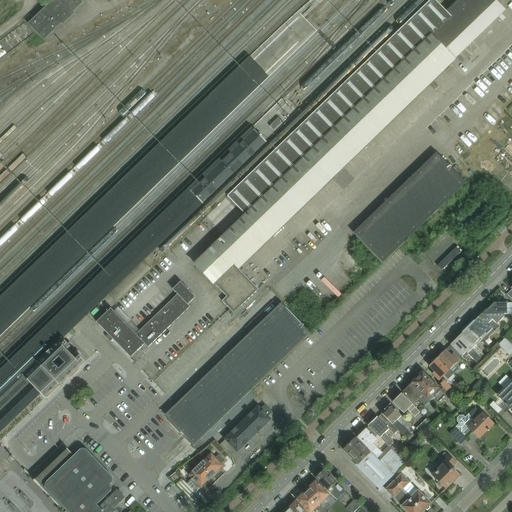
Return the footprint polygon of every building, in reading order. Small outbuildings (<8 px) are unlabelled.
[(52,0),(33,19),(27,24),(43,40),(61,24),(62,25),(74,13),(73,12),(83,3),(80,0),(52,0)] [(373,134),(502,9),(493,0),(467,0),(449,18),(432,0),(430,0),(227,197),(246,216),(219,241),(195,265),(214,285),(214,284),(226,297),(222,302),(229,309),(234,314),(258,290),(234,265),(373,134)] [(503,66),(488,84),(496,90),(511,73),(503,66)] [(273,131),(280,124),(282,122),(278,117),(269,126),(273,131)] [(202,202),(265,142),(254,131),(190,194),(192,196),(194,195),(202,202)] [(465,183),(450,166),(441,158),(358,239),(382,264),(465,183)] [(456,247),(437,266),(441,271),(460,252),(456,247)] [(144,261),(109,295),(117,302),(152,269),(144,261)] [(177,295),(136,335),(144,344),(148,348),(190,308),(188,305),(195,298),(180,283),(173,290),(177,295)] [(314,294),(311,297),(319,306),(322,303),(314,294)] [(511,303),(511,302),(493,302),(486,309),(481,314),(482,314),(504,314),(511,314),(511,313),(511,303)] [(286,308),(180,410),(168,421),(174,427),(191,445),(193,447),(311,334),(286,308)] [(144,344),(136,335),(111,309),(96,322),(108,334),(105,337),(110,342),(112,339),(130,358),(144,344)] [(504,317),(504,314),(482,314),(478,318),(474,322),(472,322),(470,324),(470,325),(469,327),(480,339),(481,340),(482,339),(480,338),(485,333),(486,335),(497,325),(504,317)] [(469,327),(459,336),(482,360),(486,357),(476,346),(475,344),(480,339),(469,327)] [(482,360),(459,336),(450,345),(461,356),(465,352),(478,364),(482,360)] [(70,347),(62,338),(0,398),(0,446),(1,446),(0,444),(0,431),(39,394),(44,399),(46,397),(58,385),(59,386),(85,362),(77,353),(73,356),(67,350),(70,347)] [(511,351),(511,345),(505,338),(499,344),(509,355),(511,351)] [(445,350),(442,353),(437,358),(453,374),(458,369),(454,365),(458,360),(452,354),(451,356),(445,350)] [(453,374),(437,358),(435,360),(434,360),(432,361),(432,363),(429,366),(434,371),(431,374),(438,380),(443,375),(447,380),(453,374)] [(481,373),(485,380),(494,374),(490,368),(481,373)] [(422,372),(411,383),(429,401),(434,396),(439,402),(446,395),(427,375),(426,376),(422,372)] [(486,384),(480,378),(473,385),(479,391),(486,384)] [(511,380),(497,395),(509,408),(510,407),(511,408),(511,407),(511,380)] [(429,402),(429,401),(411,383),(407,387),(406,387),(403,390),(404,391),(402,392),(413,403),(417,400),(424,407),(429,402)] [(414,417),(419,412),(401,393),(392,402),(404,414),(408,410),(414,417)] [(390,405),(389,405),(389,406),(387,406),(385,408),(385,409),(381,413),(382,414),(398,430),(404,436),(409,432),(397,420),(401,416),(390,405)] [(270,414),(265,409),(263,407),(259,410),(257,408),(224,440),(236,452),(269,420),(266,417),(270,414)] [(492,407),(488,410),(495,419),(499,415),(492,407)] [(455,428),(450,434),(453,437),(460,444),(459,444),(460,445),(461,444),(460,444),(465,439),(466,440),(467,439),(466,438),(472,432),(478,439),(487,430),(487,431),(488,430),(493,426),(492,425),(493,424),(483,414),(482,415),(475,408),(469,414),(465,419),(463,418),(460,417),(459,419),(459,422),(460,423),(455,428)] [(398,430),(382,414),(378,418),(388,428),(394,434),(398,430)] [(372,422),(368,426),(387,446),(389,447),(393,443),(383,433),(388,428),(378,418),(377,417),(376,418),(374,419),(372,420),(372,422)] [(417,429),(421,433),(431,424),(426,419),(417,429)] [(377,440),(366,428),(364,430),(363,430),(361,432),(361,433),(357,437),(370,451),(377,458),(382,454),(381,452),(373,444),(377,440)] [(357,464),(369,453),(355,439),(349,444),(348,443),(345,447),(346,448),(344,450),(357,464)] [(220,454),(223,450),(215,441),(211,444),(220,454)] [(102,511),(96,505),(110,492),(111,491),(111,490),(111,489),(111,488),(111,487),(110,487),(110,486),(112,484),(113,483),(113,482),(113,481),(113,480),(113,479),(113,478),(112,477),(112,476),(87,450),(86,450),(84,449),(82,449),(81,449),(80,450),(79,450),(70,459),(68,457),(71,454),(63,445),(30,476),(25,470),(25,471),(38,486),(63,511),(102,511)] [(405,464),(389,447),(387,446),(381,452),(382,454),(377,458),(370,451),(369,453),(357,464),(357,465),(380,489),(405,464)] [(211,454),(200,464),(199,465),(211,478),(223,466),(220,463),(223,460),(218,455),(215,458),(211,454)] [(447,454),(436,464),(434,467),(438,471),(433,476),(438,482),(437,482),(437,483),(437,484),(437,485),(438,485),(438,486),(439,486),(440,486),(441,486),(442,485),(445,489),(458,475),(450,467),(455,462),(447,454)] [(201,488),(211,478),(199,465),(188,475),(191,479),(186,484),(193,491),(198,485),(201,488)] [(346,492),(324,470),(323,471),(322,470),(319,473),(319,474),(315,478),(337,501),(346,492)] [(401,475),(386,490),(407,511),(421,511),(425,509),(427,510),(430,507),(429,505),(430,504),(418,492),(410,500),(401,491),(409,483),(401,475)] [(316,482),(315,482),(314,483),(313,483),(311,485),(311,487),(306,491),(326,511),(327,511),(331,509),(326,504),(327,503),(325,500),(329,495),(316,482)] [(99,507),(103,511),(109,511),(124,498),(117,490),(99,507)] [(326,511),(306,491),(302,496),(300,496),(298,498),(298,499),(297,501),(307,511),(312,511),(314,510),(316,511),(317,511),(318,511),(319,511),(326,511)] [(304,511),(295,502),(294,504),(292,503),(290,506),(290,507),(286,511),(304,511)] [(355,511),(360,506),(357,503),(352,509),(355,511)]
